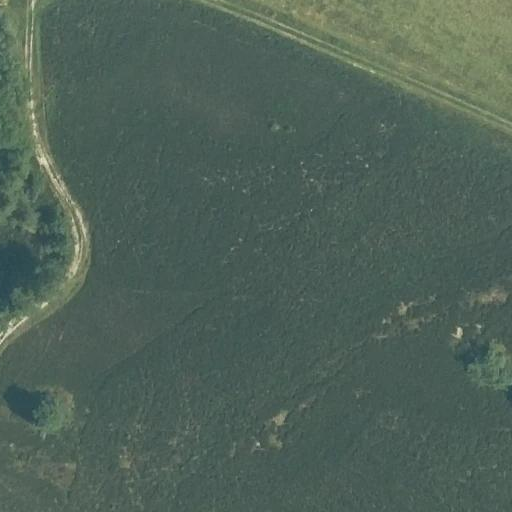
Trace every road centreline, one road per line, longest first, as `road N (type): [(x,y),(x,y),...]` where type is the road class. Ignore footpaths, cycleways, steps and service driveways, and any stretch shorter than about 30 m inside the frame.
road 1 (track): [(34,0),(30,117),(76,222),(67,275),(0,327)]
road 2 (track): [(191,0),(511,130)]
